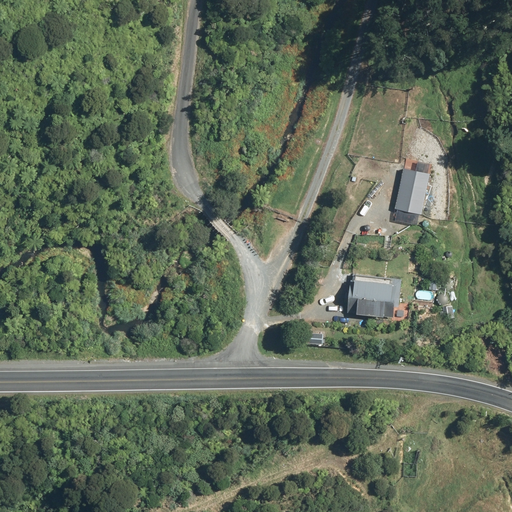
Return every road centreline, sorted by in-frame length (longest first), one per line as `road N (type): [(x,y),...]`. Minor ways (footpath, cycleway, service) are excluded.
road 1 (unclassified): [(241,377),(372,0)]
road 2 (track): [(274,288),(178,179),(182,37),(191,0)]
road 3 (secondary): [(241,377),(412,378),(511,402)]
road 4 (secondary): [(0,380),(241,377)]
